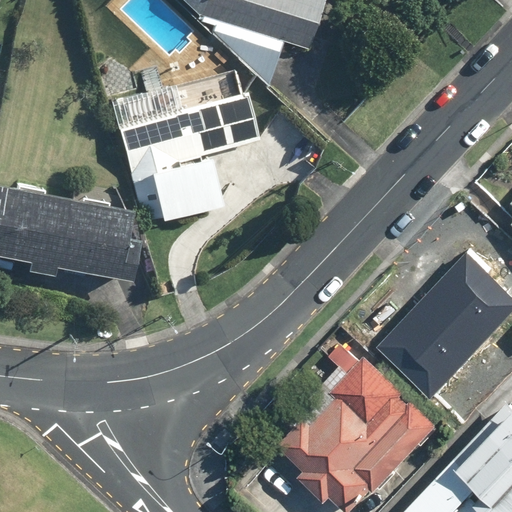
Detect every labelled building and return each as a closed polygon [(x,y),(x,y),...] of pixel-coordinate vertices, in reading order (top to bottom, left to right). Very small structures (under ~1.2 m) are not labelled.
[(182,0),(197,12),(268,82),(283,38),(307,45),(320,0),(182,0)] [(135,94),(140,115),(114,122),(143,223),(219,201),(205,152),(257,137),(243,85),(238,87),(232,67),(135,94)] [(0,182),(0,261),(7,263),(8,255),(25,258),(23,266),(50,270),(52,263),(121,276),(134,207),(0,182)] [(383,343),(431,390),(511,307),(511,291),(472,252),(383,343)] [(314,420),(305,412),(292,426),(276,443),(349,511),(434,420),(343,336),(326,355),(336,365),(323,378),(339,393),(314,420)] [(511,511),(511,398),(510,396),(400,511),(511,511)]
